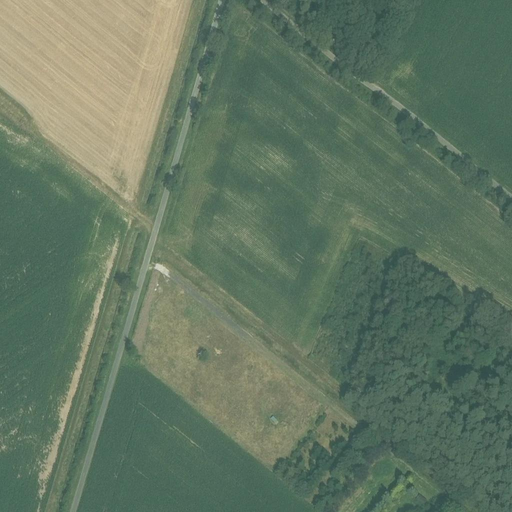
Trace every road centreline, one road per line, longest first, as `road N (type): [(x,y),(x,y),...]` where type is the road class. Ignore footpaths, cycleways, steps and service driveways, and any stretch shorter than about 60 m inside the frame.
road 1 (unclassified): [(223,0),(72,511)]
road 2 (residential): [(511,196),(260,0)]
